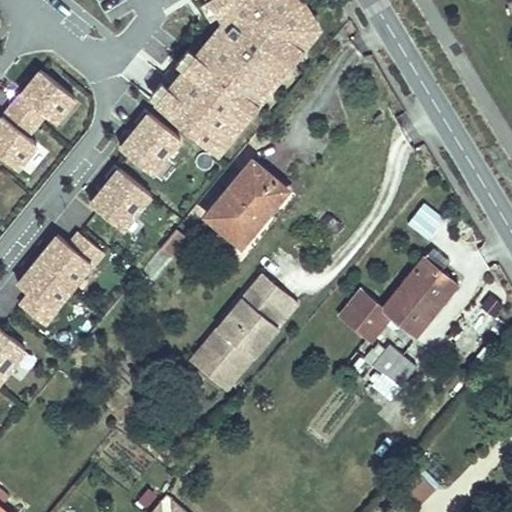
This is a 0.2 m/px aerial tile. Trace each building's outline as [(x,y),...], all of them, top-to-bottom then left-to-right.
[(300,0),(211,0),(227,24),(159,106),(219,155),(320,32),(300,0)] [(55,121),(75,97),(41,69),(12,105),(36,124),(45,114),(55,121)] [(27,135),(36,124),(12,105),(0,119),(0,153),(17,168),(37,143),(27,135)] [(142,126),(123,150),(155,176),(184,140),(148,110),(138,123),(142,126)] [(208,221),(201,230),(231,254),(238,246),(244,250),(294,191),(253,157),(203,217),(208,221)] [(113,183),(95,206),(127,232),(155,196),(119,167),(109,179),(113,183)] [(408,225),(432,238),(446,213),(422,200),(408,225)] [(177,233),(161,252),(170,260),(186,241),(177,233)] [(23,307),(49,327),(59,315),(57,313),(95,265),(98,267),(107,255),(83,235),(74,247),(63,238),(23,286),(33,295),(23,307)] [(435,253),(424,266),(441,280),(452,266),(435,253)] [(441,280),(424,266),(387,311),(365,294),(344,321),(375,346),(396,319),(420,339),(457,294),(441,280)] [(267,301),(255,291),(212,343),(244,371),(279,328),(259,311),(267,301)] [(259,311),(279,328),(296,307),(277,291),(267,301),(259,311)] [(0,387),(30,351),(0,326),(0,387)] [(385,347),(369,367),(401,394),(417,375),(385,347)] [(0,511),(16,511),(8,505),(18,494),(0,479),(0,511)]
